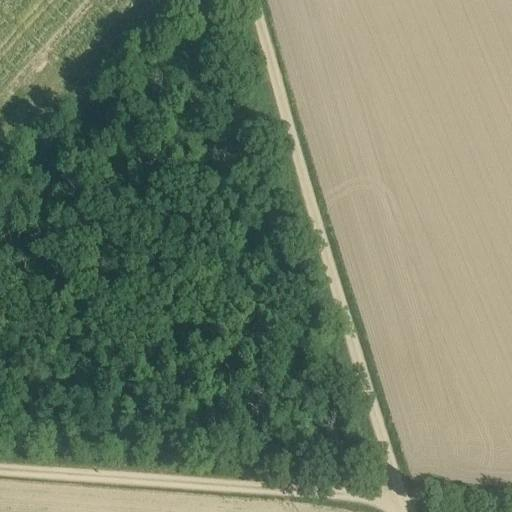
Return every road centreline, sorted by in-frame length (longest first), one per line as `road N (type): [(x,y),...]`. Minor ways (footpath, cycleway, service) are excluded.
road 1 (track): [(399,491),(243,0)]
road 2 (track): [(0,462),(399,491)]
